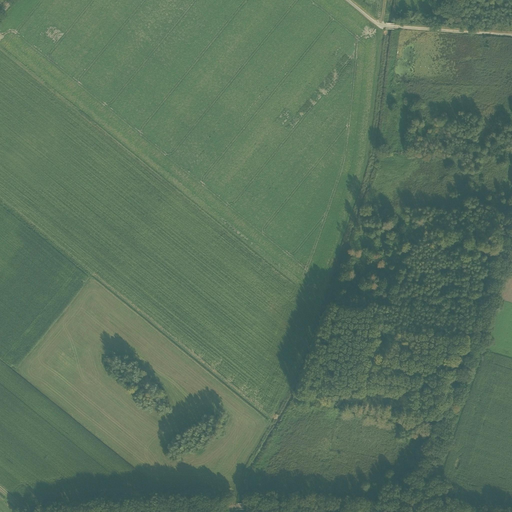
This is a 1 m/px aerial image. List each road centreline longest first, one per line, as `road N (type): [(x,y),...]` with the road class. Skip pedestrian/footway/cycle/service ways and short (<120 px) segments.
road 1 (track): [(233,511),(239,473),(299,360),(366,168),(385,0)]
road 2 (track): [(0,47),(318,306)]
road 3 (track): [(103,511),(235,505),(510,511)]
road 4 (track): [(511,197),(405,508)]
road 5 (track): [(511,35),(377,25),(346,0)]
